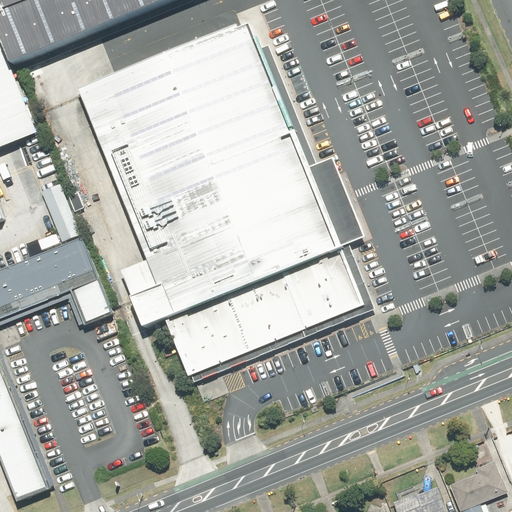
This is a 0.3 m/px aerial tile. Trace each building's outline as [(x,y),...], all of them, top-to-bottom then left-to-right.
[(27,0),(4,10),(23,55),(158,0),(27,0)] [(262,48),(252,25),(84,93),(153,264),(139,269),(125,275),(148,332),(168,324),(350,250),(334,210),(332,205),(317,170),(267,46),(262,48)] [(0,38),(0,226),(9,222),(0,199),(0,145),(37,131),(0,38)] [(333,210),(350,250),(370,240),(338,161),(317,170),(333,210)] [(63,188),(42,197),(62,244),(82,235),(78,225),(63,188)] [(0,320),(101,280),(85,238),(0,271),(0,452),(18,498),(46,487),(0,370),(0,320)] [(372,303),(350,250),(168,324),(190,377),(372,303)] [(98,283),(78,291),(91,322),(111,314),(98,283)] [(449,486),(459,511),(463,511),(509,495),(496,462),(476,470),(478,475),(449,486)] [(445,511),(436,486),(392,503),(395,511),(445,511)] [(511,511),(511,493),(511,494),(497,500),(501,511),(511,511)]
